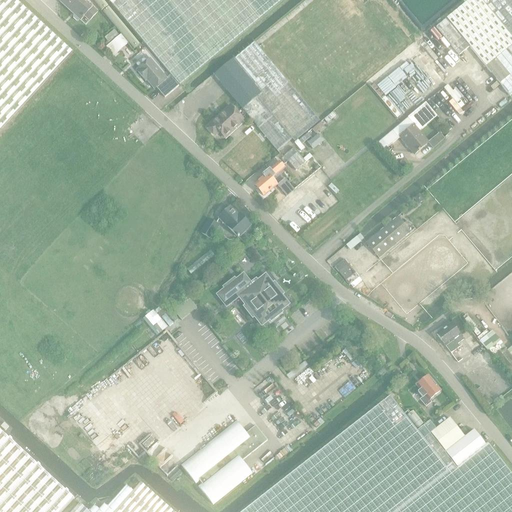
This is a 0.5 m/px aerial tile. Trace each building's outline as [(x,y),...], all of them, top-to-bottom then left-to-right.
[(0,0),(0,130),(72,52),(15,0),(0,0)] [(62,0),(61,2),(75,15),(74,16),(74,18),(77,21),(79,21),(80,20),(81,20),(85,16),(90,21),(98,12),(88,2),(87,4),(82,0),(62,0)] [(106,0),(108,2),(179,87),(283,0),(106,0)] [(511,0),(469,0),(446,19),(469,47),(509,96),(511,94),(511,0)] [(446,19),(436,28),(459,56),(469,47),(446,19)] [(114,30),(105,38),(109,43),(118,35),(114,30)] [(121,35),(106,47),(113,57),(128,44),(121,35)] [(255,43),(233,60),(261,93),(242,109),(242,110),(277,152),(292,139),(294,142),(320,121),(255,43)] [(134,56),(139,65),(152,57),(146,48),(134,56)] [(233,59),(214,76),(242,109),(261,93),(233,60),(233,59)] [(138,70),(137,72),(145,81),(146,80),(154,89),(156,88),(160,93),(164,98),(178,86),(174,81),(170,76),(166,79),(149,60),(138,70)] [(426,103),(407,118),(408,120),(412,124),(414,126),(419,132),(437,117),(426,103)] [(212,124),(212,123),(207,127),(214,136),(219,132),(224,138),(243,122),(230,107),(223,113),(223,114),(212,124)] [(407,118),(376,144),(382,152),(400,137),(414,154),(418,152),(421,150),(420,150),(428,143),(419,132),(414,126),(412,124),(408,120),(407,118)] [(451,129),(442,118),(439,120),(437,122),(446,133),(451,129)] [(439,133),(428,143),(433,149),(444,139),(439,133)] [(318,134),(307,143),(313,150),(324,141),(318,134)] [(298,141),(298,140),(294,143),(301,152),(305,149),(302,145),(298,141)] [(294,149),(281,159),(285,164),(288,162),(296,171),(306,163),(294,149)] [(284,168),(283,166),(279,162),(274,166),(263,176),(264,177),(254,186),(264,197),(277,185),(271,178),(274,176),(284,168)] [(277,185),(287,197),(294,191),(285,179),(277,185)] [(418,205),(424,200),(419,194),(414,199),(418,205)] [(245,231),(251,225),(243,217),(242,219),(230,207),(219,217),(227,226),(238,237),(240,235),(241,236),(245,231)] [(379,258),(410,232),(397,217),(366,243),(379,258)] [(211,238),(219,225),(210,219),(201,232),(211,238)] [(356,237),(346,245),(350,251),(361,242),(360,241),(356,237)] [(210,252),(187,270),(191,275),(214,256),(210,252)] [(356,280),(359,277),(344,260),(335,267),(349,285),(356,280)] [(226,307),(239,297),(245,304),(243,306),(252,318),(254,316),(261,325),(269,319),(270,321),(282,312),(280,310),(288,304),(281,295),(283,293),(274,281),(272,283),(265,274),(257,280),(256,278),(250,283),(243,274),(236,279),(234,277),(222,287),(224,289),(217,294),(226,307)] [(362,281),(359,277),(356,280),(350,285),(353,288),(362,281)] [(181,319),(197,309),(190,297),(173,307),(181,319)] [(159,307),(154,311),(157,315),(160,318),(164,314),(162,311),(159,307)] [(457,344),(463,339),(451,323),(443,330),(440,329),(437,331),(438,333),(436,334),(445,346),(446,346),(451,353),(459,346),(457,344)] [(156,324),(153,327),(159,334),(163,331),(156,324)] [(497,344),(489,350),(494,358),(495,357),(503,351),(497,344)] [(495,357),(505,369),(511,377),(511,358),(505,350),(503,351),(495,357)] [(386,368),(377,374),(381,380),(390,374),(386,368)] [(429,400),(440,392),(427,377),(416,386),(420,390),(417,393),(422,398),(419,400),(425,407),(431,403),(429,400)] [(481,387),(477,390),(489,405),(493,402),(481,387)] [(511,511),(511,476),(487,445),(486,445),(458,468),(431,433),(436,429),(430,421),(418,431),(391,397),(378,406),(242,511),(511,511)] [(311,424),(314,429),(325,423),(323,418),(311,424)] [(450,419),(436,429),(431,433),(458,468),(486,445),(474,430),(465,437),(450,419)] [(266,440),(255,425),(245,433),(235,420),(180,464),(195,483),(199,480),(200,482),(197,485),(212,504),(251,473),(241,460),(266,440)] [(0,511),(61,511),(74,499),(0,430),(0,511)] [(152,432),(140,443),(159,465),(172,454),(152,432)] [(177,468),(168,477),(173,482),(182,474),(177,468)] [(173,511),(170,508),(140,482),(132,491),(117,508),(114,511),(173,511)] [(114,511),(117,508),(132,491),(127,486),(107,507),(104,505),(99,510),(97,508),(94,506),(92,508),(89,511),(79,504),(71,511),(114,511)]
